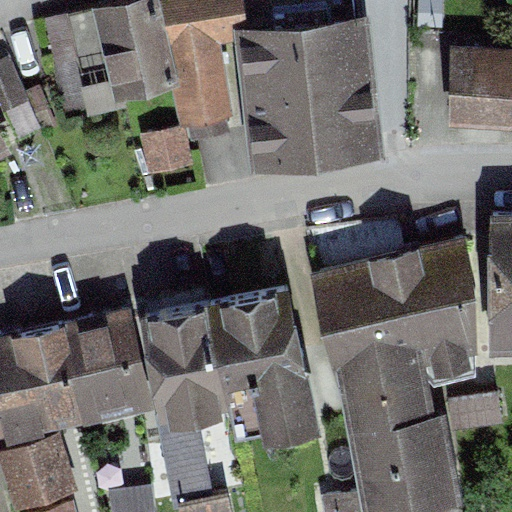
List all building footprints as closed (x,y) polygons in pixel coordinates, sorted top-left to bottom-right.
[(179,76),(164,0),(111,0),(73,9),(86,59),(57,66),(71,108),(121,95),(120,88),(179,76)] [(363,11),(361,0),(164,0),(179,76),(185,113),(191,114),(196,131),(226,124),(223,107),(230,105),(214,35),(245,29),(363,11)] [(260,152),(378,142),(363,11),(245,29),(260,152)] [(457,115),(511,117),(511,56),(459,54),(457,115)] [(511,210),(494,211),(493,337),(511,335),(511,210)] [(479,285),(464,236),(316,271),(341,376),(348,377),(368,485),(373,508),(373,511),(429,511),(426,495),(454,490),(435,381),(475,371),(479,285)] [(288,287),(212,301),(232,393),(239,431),(315,415),(288,287)] [(212,301),(147,315),(164,408),(232,393),(212,301)] [(130,306),(92,313),(103,355),(72,362),(86,413),(150,398),(130,306)] [(92,313),(20,330),(43,424),(86,413),(72,362),(103,355),(92,313)] [(20,330),(0,334),(0,420),(6,419),(10,432),(43,424),(20,330)] [(497,389),(455,394),(458,424),(500,419),(497,389)] [(58,432),(5,449),(21,500),(74,483),(58,432)] [(173,445),(185,511),(231,511),(227,488),(208,492),(199,440),(173,445)] [(331,511),(373,511),(373,508),(368,485),(328,493),(331,511)] [(74,511),(70,496),(26,508),(27,511),(74,511)]
